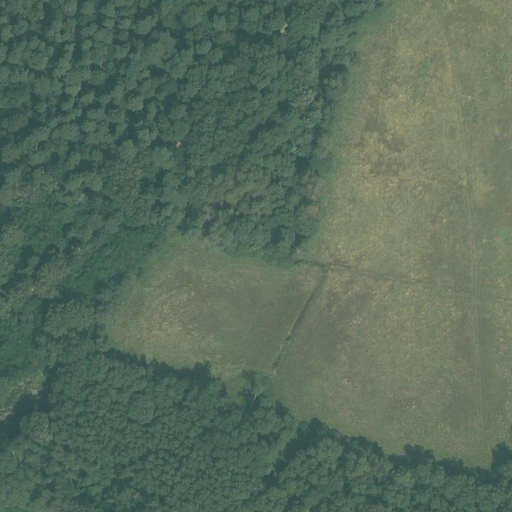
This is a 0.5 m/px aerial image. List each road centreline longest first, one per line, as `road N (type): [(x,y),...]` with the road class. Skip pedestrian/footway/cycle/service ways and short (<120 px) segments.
road 1 (track): [(0,321),(34,296),(121,165),(214,120),(234,82),(317,0)]
road 2 (track): [(121,165),(75,171),(0,133)]
